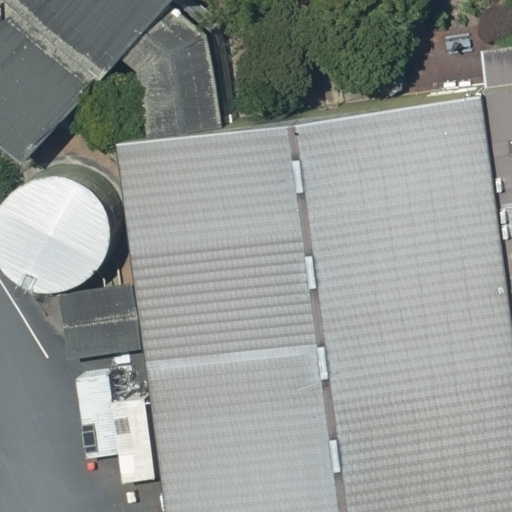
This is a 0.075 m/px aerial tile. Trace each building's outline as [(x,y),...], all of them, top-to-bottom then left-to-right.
[(105,76),(21,0),(0,0),(0,131),(29,158),(105,76)] [(175,0),(21,0),(105,76),(175,0)] [(511,272),(511,46),(482,51),(487,92),(511,272)] [(125,141),(175,511),(511,511),(511,272),(487,92),(125,141)] [(21,176),(13,190),(11,195),(9,200),(8,206),(8,211),(7,216),(8,222),(8,227),(10,233),(11,238),(14,243),(16,248),(19,252),(23,257),(26,261),(31,265),(35,268),(40,271),(45,273),(50,275),(55,277),(60,278),(66,279),(71,279),(77,279),(82,278),(88,276),(93,275),(98,273),(103,270),(107,267),(112,264),(116,260),(119,256),(123,251),(126,247),(128,242),(130,237),(132,231),(133,226),(133,220),(134,215),(133,209),(133,204),(131,199),(130,193),(127,188),(125,183),(122,179),(118,175),(115,171),(111,167),(106,164),(101,161),(97,158),(91,156),(86,155),(81,153),(75,153),(70,153),(64,153),(59,154),(53,155),(48,157),(43,159),(38,161),(34,164),(29,168),(25,172),(22,176),(21,176)]
